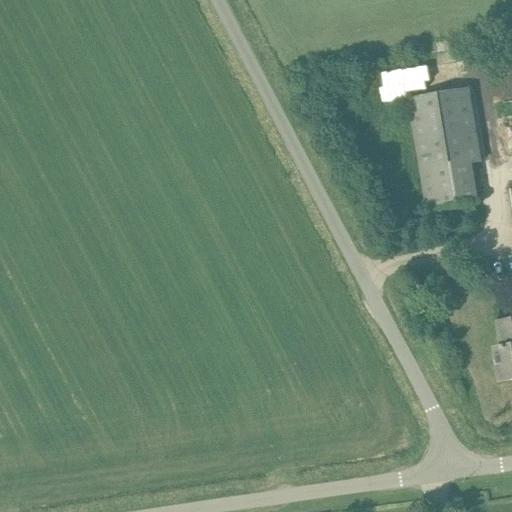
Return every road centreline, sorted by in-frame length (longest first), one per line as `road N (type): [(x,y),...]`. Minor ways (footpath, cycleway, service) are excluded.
road 1 (unclassified): [(452,471),(433,413),(216,0)]
road 2 (unclassified): [(172,511),(452,471)]
